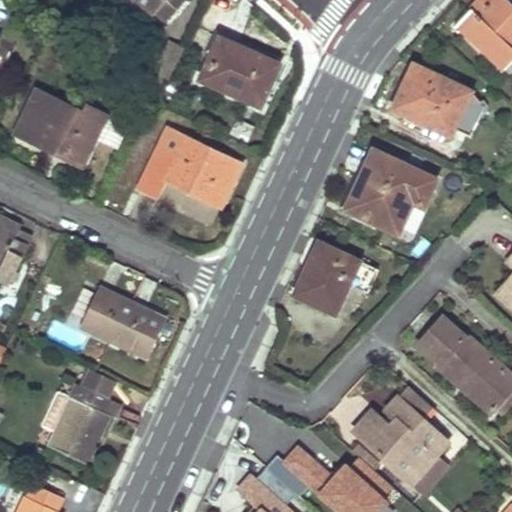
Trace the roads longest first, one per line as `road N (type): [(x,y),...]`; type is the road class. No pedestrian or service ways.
road 1 (secondary): [(357,39),(235,292)]
road 2 (residential): [(0,179),(235,292)]
road 3 (residential): [(204,358),(312,407),(372,342)]
road 4 (residential): [(372,342),(511,465)]
road 5 (secondary): [(204,358),(133,511)]
road 6 (residential): [(372,342),(458,247)]
